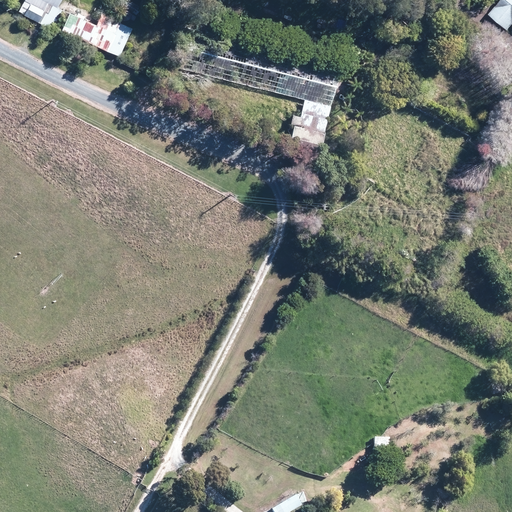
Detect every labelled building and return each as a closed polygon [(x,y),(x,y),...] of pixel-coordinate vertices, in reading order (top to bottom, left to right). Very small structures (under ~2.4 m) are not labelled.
[(26,0),(20,14),(49,28),(52,22),(58,25),(64,11),(57,8),(60,0),(26,0)] [(70,12),(61,31),(103,51),(108,42),(115,45),(124,25),(71,0),(67,0),(64,9),(70,12)] [(511,0),(503,0),(490,15),(491,16),(511,34),(511,0)] [(342,67),(192,29),(186,28),(176,67),(303,99),(299,115),(296,114),(290,139),(322,147),(342,67)] [(389,438),(372,438),(371,450),(389,450),(389,438)]
